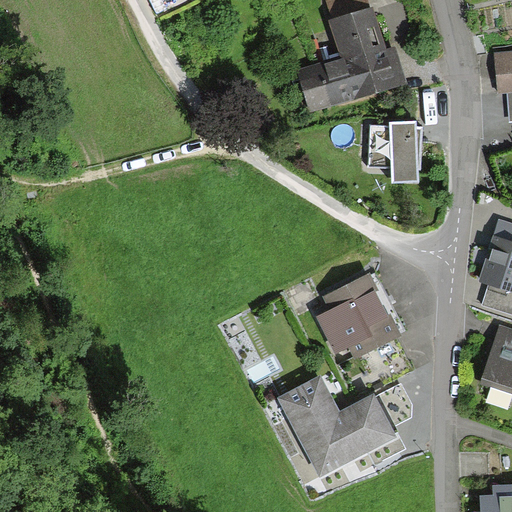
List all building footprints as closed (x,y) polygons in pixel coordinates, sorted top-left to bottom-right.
[(299,76),(310,114),(407,85),(396,50),(385,53),(373,12),(331,24),(343,62),(299,76)] [(499,95),(508,94),(511,93),(511,53),(496,55),(499,95)] [(419,172),(422,172),(423,131),(417,131),(417,126),(391,126),(391,129),(371,128),(370,169),(392,170),(392,186),(420,186),(419,172)] [(511,225),(500,221),(494,239),(511,244),(511,225)] [(511,294),(511,244),(494,239),(480,284),(489,287),(511,294)] [(409,365),(395,337),(404,332),(375,274),(324,300),(330,313),(318,320),(336,358),(354,349),(371,384),(409,365)] [(511,294),(489,287),(483,307),(511,315),(511,294)] [(483,385),(511,393),(511,331),(500,328),(483,385)] [(395,428),(412,419),(413,407),(401,385),(340,416),(322,380),(279,402),(319,479),(400,438),(395,428)] [(481,499),(481,511),(511,511),(511,488),(494,488),(494,498),(481,499)]
